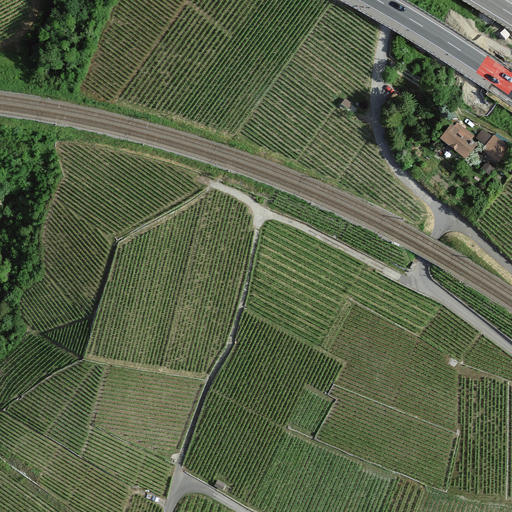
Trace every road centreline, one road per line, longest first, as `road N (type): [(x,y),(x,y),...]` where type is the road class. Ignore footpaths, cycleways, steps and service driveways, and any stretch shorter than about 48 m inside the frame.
road 1 (unclassified): [(440,210),(394,168),(376,123),(388,0)]
road 2 (unclassified): [(511,348),(422,279),(440,210)]
road 3 (track): [(422,279),(404,278),(264,210)]
road 4 (motorway): [(379,0),(511,84)]
road 5 (track): [(382,62),(511,138)]
